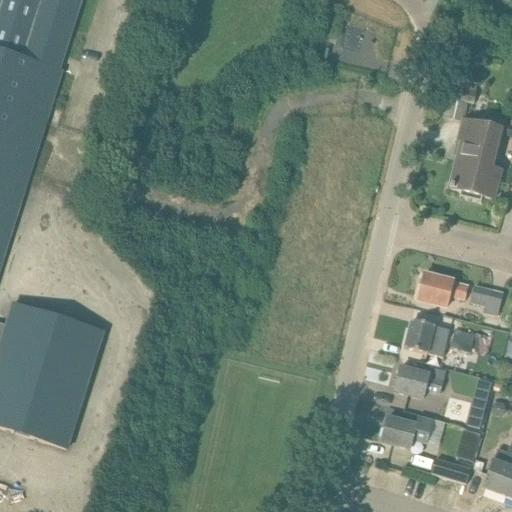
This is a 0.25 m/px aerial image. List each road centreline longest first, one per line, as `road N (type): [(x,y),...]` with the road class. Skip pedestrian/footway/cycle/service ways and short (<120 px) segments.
road 1 (unclassified): [(318,479),(382,226)]
road 2 (unclassified): [(382,226),(425,35),(422,11),(410,0)]
road 3 (residential): [(511,259),(382,226)]
